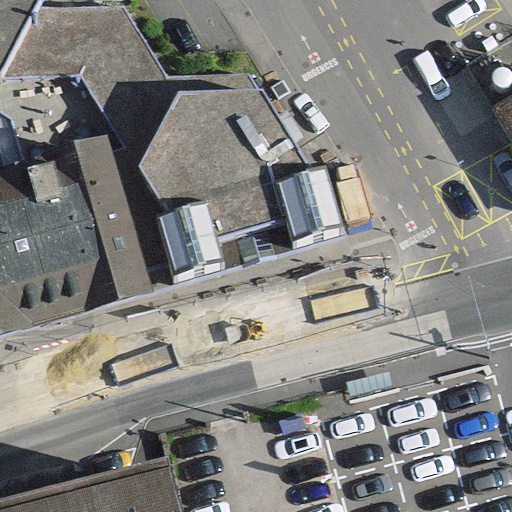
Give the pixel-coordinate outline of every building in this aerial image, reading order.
[(32,0),(0,0),(0,90),(0,91),(43,14),(32,0)] [(43,14),(0,91),(93,101),(116,141),(175,91),(126,13),(43,14)] [(511,109),(493,122),(511,152),(511,109)] [(198,125),(162,202),(197,298),(362,246),(289,123),(198,125)] [(121,166),(0,201),(0,361),(165,314),(121,166)] [(175,511),(161,449),(6,490),(15,511),(175,511)] [(15,511),(6,490),(0,491),(0,511),(15,511)]
